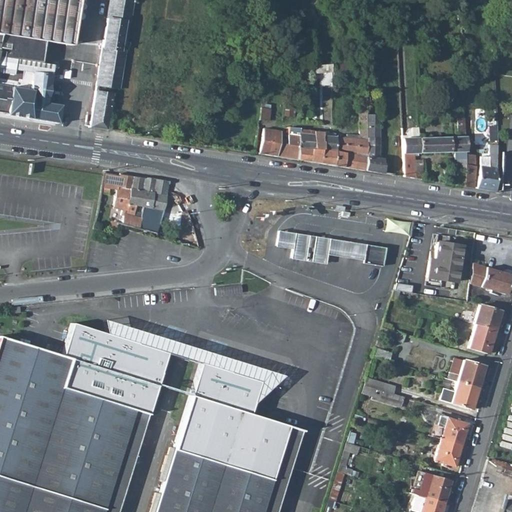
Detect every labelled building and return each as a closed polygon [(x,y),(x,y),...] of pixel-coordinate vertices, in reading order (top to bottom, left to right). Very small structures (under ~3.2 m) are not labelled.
[(0,0),(0,113),(57,122),(59,105),(44,103),(49,75),(37,73),(39,62),(42,41),(69,45),(75,0),(0,0)] [(108,0),(95,85),(117,89),(124,50),(119,49),(123,22),(128,23),(131,2),(131,0),(108,0)] [(149,0),(148,6),(149,6),(147,17),(165,20),(165,19),(171,20),(173,22),(180,24),(182,22),(184,22),(187,0),(149,0)] [(269,27),(277,28),(278,17),(270,16),(269,27)] [(358,16),(359,26),(370,25),(370,30),(375,30),(374,16),(358,16)] [(124,50),(128,23),(123,22),(119,49),(124,50)] [(147,76),(183,81),(189,44),(145,37),(139,74),(147,76)] [(51,65),(39,62),(37,73),(49,75),(51,65)] [(331,64),(316,65),(317,73),(331,71),(331,64)] [(342,64),(332,65),(332,77),(343,77),(342,64)] [(342,64),(343,77),(351,77),(351,64),(342,64)] [(301,77),(311,78),(312,66),(302,67),(301,77)] [(359,84),(360,91),(357,91),(358,101),(358,103),(358,119),(359,135),(359,139),(345,138),(334,137),(334,134),(308,130),(307,133),(298,133),(298,129),(298,128),(288,127),(287,140),(279,139),(280,131),(262,128),(258,153),(276,156),(364,170),(366,155),(366,138),(365,115),(365,104),(365,100),(364,91),(363,84),(359,84)] [(112,94),(94,91),(89,127),(106,130),(112,94)] [(308,106),(309,96),(298,95),(297,105),(308,106)] [(283,116),(293,116),(295,100),(285,99),(283,116)] [(264,104),(263,108),(259,107),(258,120),(267,121),(269,104),(264,104)] [(364,170),(382,173),(382,159),(377,158),(378,138),(378,127),(377,118),(375,115),(365,115),(366,138),(366,155),(364,170)] [(417,153),(453,152),(453,179),(449,179),(449,184),(453,185),(463,186),(465,171),(464,154),(464,136),(463,118),(455,118),(456,137),(448,137),(417,137),(417,153)] [(405,138),(401,138),(401,154),(403,176),(413,178),(412,159),(412,155),(416,155),(416,153),(417,153),(417,137),(417,127),(410,128),(405,132),(405,135),(405,138)] [(479,156),(479,166),(475,188),(495,191),(496,169),(496,145),(496,142),(493,142),(493,145),(488,144),(488,156),(479,156)] [(463,186),(472,188),(474,166),(474,155),(464,154),(465,171),(463,186)] [(420,158),(412,159),(413,178),(421,179),(420,158)] [(103,189),(116,191),(114,209),(124,212),(138,214),(138,219),(146,221),(159,224),(163,212),(167,184),(118,175),(118,177),(106,174),(103,189)] [(143,231),(146,221),(138,219),(123,216),(121,225),(143,231)] [(387,219),(386,231),(409,233),(410,222),(387,219)] [(146,221),(143,231),(156,235),(159,224),(146,221)] [(311,243),(315,228),(303,225),(299,239),(311,243)] [(448,285),(448,282),(454,283),(460,247),(436,243),(433,261),(429,260),(425,282),(448,285)] [(305,261),(309,248),(299,245),(295,258),(305,261)] [(479,293),(503,300),(510,276),(485,269),(471,264),(468,290),(479,293)] [(474,326),(494,331),(499,313),(478,306),(472,325),(474,326)] [(0,511),(101,511),(132,411),(146,416),(165,355),(71,326),(61,359),(0,339),(0,511)] [(467,349),(487,355),(494,331),(474,326),(467,349)] [(396,343),(398,335),(380,329),(378,338),(396,343)] [(477,388),(483,367),(462,361),(455,382),(477,388)] [(256,383),(198,365),(153,511),(258,511),(285,427),(247,415),(256,383)] [(366,377),(361,395),(401,406),(404,396),(393,393),(395,384),(366,377)] [(449,404),(470,411),(477,388),(455,382),(449,404)] [(116,511),(146,416),(132,411),(101,511),(116,511)] [(438,440),(459,446),(466,425),(436,417),(430,437),(438,440)] [(273,511),(298,431),(285,427),(258,511),(273,511)] [(432,462),(453,468),(459,446),(438,440),(432,462)] [(423,498),(442,503),(449,482),(430,476),(424,494),(417,492),(416,496),(423,498)] [(418,511),(439,511),(442,503),(423,498),(418,511)]
